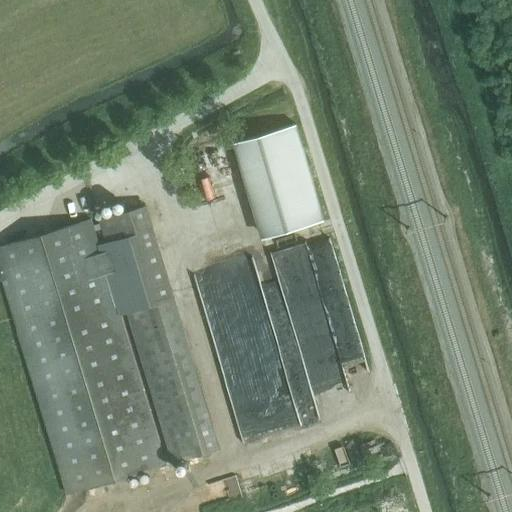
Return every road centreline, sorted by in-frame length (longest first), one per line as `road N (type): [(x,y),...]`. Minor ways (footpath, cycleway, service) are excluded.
road 1 (track): [(141,142),(239,462)]
road 2 (track): [(94,511),(392,408)]
road 3 (track): [(281,511),(410,468)]
